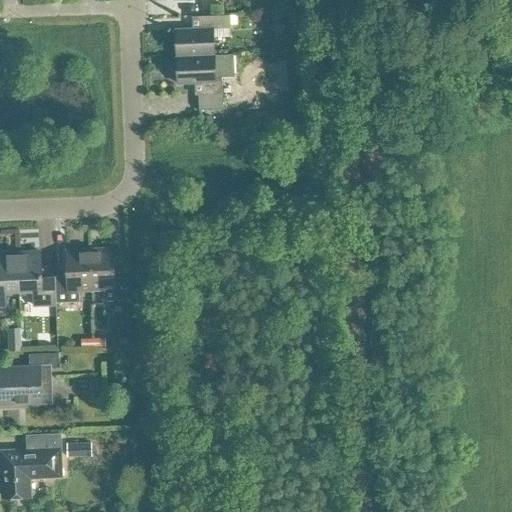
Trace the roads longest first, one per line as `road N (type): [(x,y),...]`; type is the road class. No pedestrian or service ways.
road 1 (residential): [(0,210),(92,208),(126,191),(135,164),(129,8)]
road 2 (residential): [(7,11),(129,8)]
